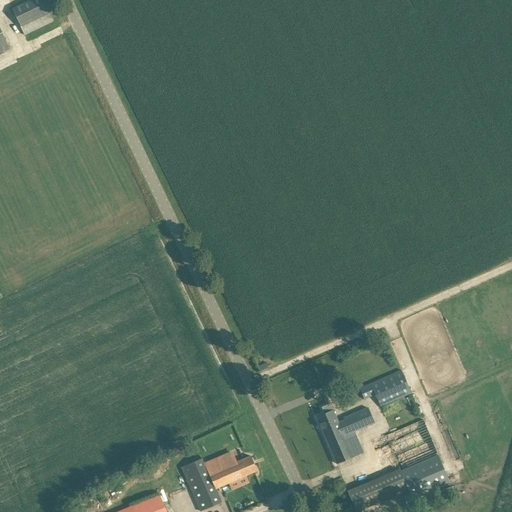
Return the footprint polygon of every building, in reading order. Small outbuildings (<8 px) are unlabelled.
[(29,0),(12,8),(24,35),(45,25),(54,21),(49,12),(56,9),(51,0),(29,0)] [(0,53),(10,49),(0,28),(0,53)] [(24,76),(8,82),(21,116),(37,110),(24,76)] [(65,96),(49,102),(59,128),(75,121),(65,96)] [(447,396),(450,394),(453,391),(455,388),(457,383),(456,378),(454,372),(451,368),(446,366),(440,365),(434,367),(429,370),(426,375),(425,379),(425,385),(427,389),(431,393),(435,396),(442,397),(447,396)] [(376,396),(381,408),(412,395),(402,372),(360,390),(365,401),(376,396)] [(386,423),(404,417),(399,403),(381,410),(386,423)] [(325,438),(336,463),(363,452),(353,431),(373,422),(367,408),(352,414),(353,416),(348,418),(351,427),(325,438)] [(333,410),(316,417),(325,438),(351,427),(348,418),(338,422),(333,410)] [(437,453),(423,420),(371,442),(385,475),(437,453)] [(215,489),(235,480),(229,465),(236,462),(232,453),(205,464),(202,458),(181,467),(200,511),(221,502),(215,489)] [(438,455),(400,471),(412,499),(450,483),(438,455)] [(236,462),(229,465),(235,480),(257,471),(250,456),(236,462)] [(119,511),(166,511),(160,496),(119,511)]
